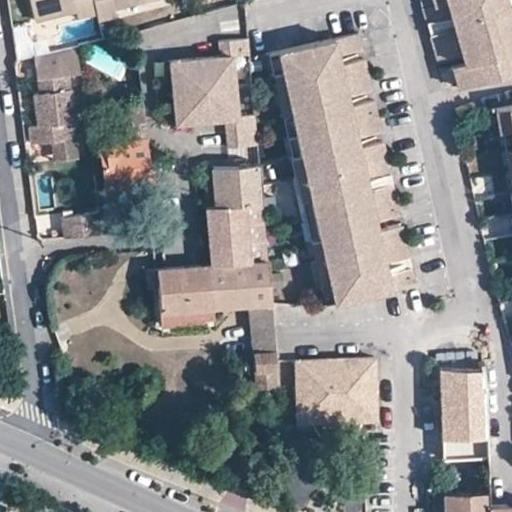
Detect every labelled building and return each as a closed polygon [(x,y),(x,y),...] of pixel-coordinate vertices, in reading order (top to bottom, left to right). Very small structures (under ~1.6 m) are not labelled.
[(28,0),(33,19),(73,9),(75,17),(95,12),(91,0),(28,0)] [(91,0),(95,12),(97,20),(117,15),(114,6),(136,0),(91,0)] [(432,0),(434,3),(422,5),(432,49),(432,50),(435,61),(460,56),(471,54),(473,59),(450,65),(454,86),(511,73),(511,32),(511,28),(507,28),(503,9),(507,8),(504,0),(432,0)] [(511,6),(511,7),(507,8),(503,9),(507,28),(511,28),(511,27),(511,6)] [(370,89),(364,58),(334,65),(332,55),(361,48),(358,32),(279,48),(336,298),(414,281),(410,264),(380,271),(378,261),(408,254),(401,222),(371,230),(369,220),(398,213),(391,181),(362,189),(359,179),(389,172),(382,140),(353,147),(350,137),(380,131),(373,99),(343,106),(341,96),(370,89)] [(255,117),(251,80),(247,37),(219,39),(220,55),(169,59),(175,121),(225,117),(227,146),(257,143),(255,124),(255,117)] [(29,123),(31,140),(47,138),(71,135),(79,134),(76,118),(72,119),(68,88),(55,90),(53,72),(75,68),(73,45),(32,54),(36,91),(33,92),(37,123),(29,123)] [(336,298),(279,48),(271,50),(324,301),(336,298)] [(144,125),(141,103),(127,105),(128,116),(120,117),(113,127),(114,142),(146,138),(144,125)] [(511,105),(495,108),(498,131),(501,131),(511,129),(511,137),(511,105)] [(511,137),(511,129),(501,131),(511,196),(511,137)] [(71,135),(47,138),(50,161),(74,158),(71,135)] [(99,144),(104,188),(151,183),(146,138),(114,142),(99,144)] [(213,165),(216,203),(262,199),(258,162),(213,165)] [(267,259),(262,199),(216,203),(205,204),(210,263),(267,259)] [(100,232),(98,212),(61,216),(63,235),(100,232)] [(210,263),(170,266),(164,267),(156,267),(159,308),(212,304),(247,301),(271,300),(268,268),(267,259),(210,263)] [(247,301),(253,350),(275,349),(271,306),(271,300),(247,301)] [(159,308),(161,322),(167,322),(213,319),(212,304),(159,308)] [(253,350),(254,368),(277,366),(275,359),(275,350),(275,349),(253,350)] [(375,355),(295,357),(297,420),(377,417),(375,355)] [(439,366),(442,455),(487,455),(486,408),(481,368),(439,366)] [(315,453),(283,455),(285,504),(318,502),(315,453)] [(443,491),(444,511),(488,511),(488,503),(488,491),(443,491)] [(511,511),(511,503),(488,503),(488,511),(511,511)]
